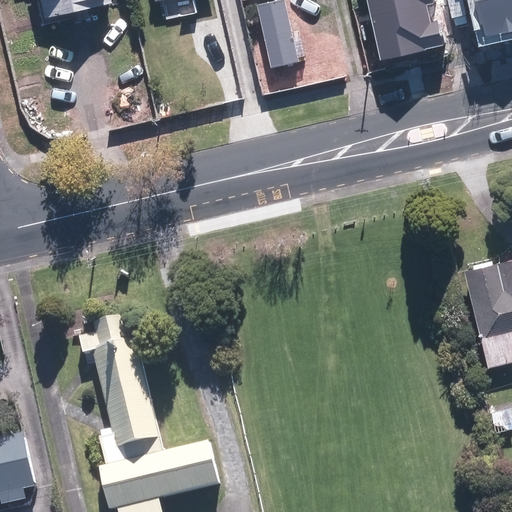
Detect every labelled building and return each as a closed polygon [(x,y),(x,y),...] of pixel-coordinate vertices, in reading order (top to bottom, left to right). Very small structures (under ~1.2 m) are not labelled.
[(45,0),(49,16),(115,1),(114,0),(45,0)] [(300,57),(287,0),(277,0),(262,4),(275,63),(300,57)] [(367,0),(382,59),(443,45),(438,21),(429,23),(425,5),(435,3),(434,0),(367,0)] [(511,0),(475,0),(484,37),(511,30),(511,0)] [(511,257),(467,268),(491,362),(511,357),(511,257)] [(158,461),(119,322),(71,335),(110,469),(82,477),(91,511),(149,511),(214,493),(201,449),(158,461)] [(0,494),(3,494),(5,503),(26,499),(24,489),(37,486),(25,433),(0,438),(0,494)]
